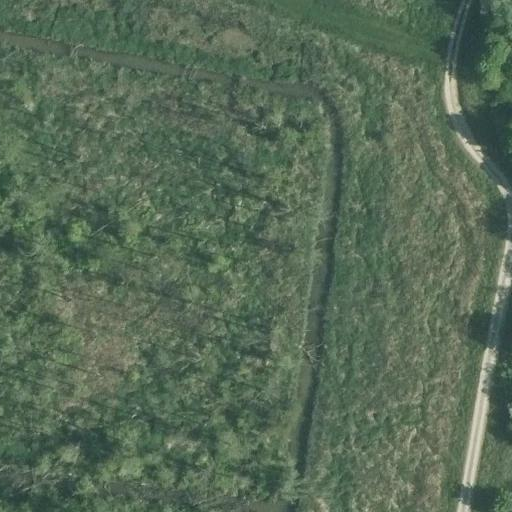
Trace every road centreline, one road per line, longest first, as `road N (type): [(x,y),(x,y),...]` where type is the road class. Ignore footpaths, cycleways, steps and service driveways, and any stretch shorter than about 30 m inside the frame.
road 1 (track): [(462,511),(511,248)]
road 2 (track): [(511,197),(475,156),(454,106),(467,0)]
